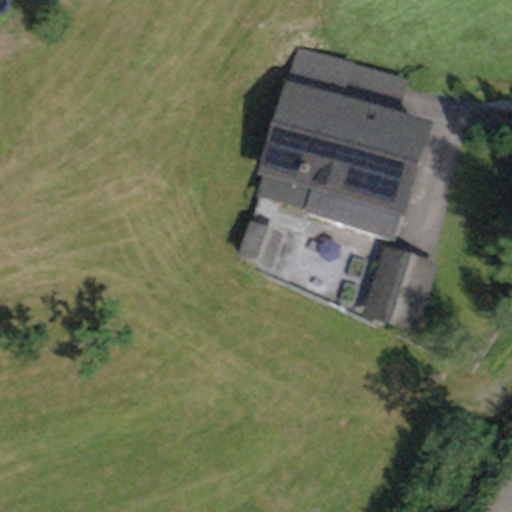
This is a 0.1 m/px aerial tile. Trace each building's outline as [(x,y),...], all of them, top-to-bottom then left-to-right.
[(335,107),(347,71),(303,57),(266,175),(292,183),(285,204),(309,211),(308,216),(392,242),(426,136),(390,124),(335,107)] [(401,88),(347,71),(335,107),(390,124),(401,88)] [(259,195),(285,204),(292,183),(266,175),(259,195)] [(252,230),(243,258),(270,267),(279,240),(252,230)] [(371,317),(411,329),(429,272),(389,259),(371,317)]
